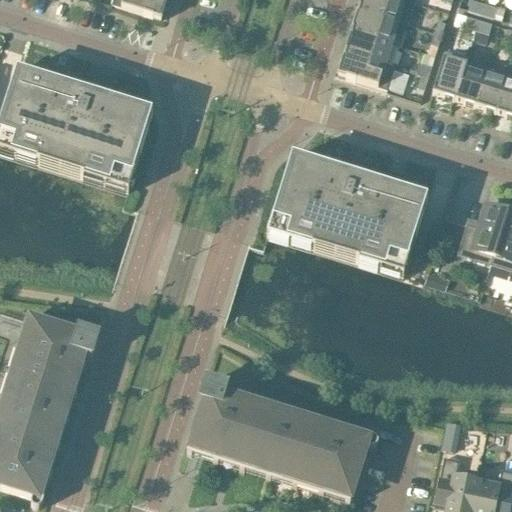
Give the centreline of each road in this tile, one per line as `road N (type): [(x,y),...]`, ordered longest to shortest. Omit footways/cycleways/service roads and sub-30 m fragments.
road 1 (residential): [(207,79),(74,511)]
road 2 (residential): [(135,511),(263,95)]
road 3 (residential): [(511,174),(263,95)]
road 4 (residential): [(207,79),(0,16)]
